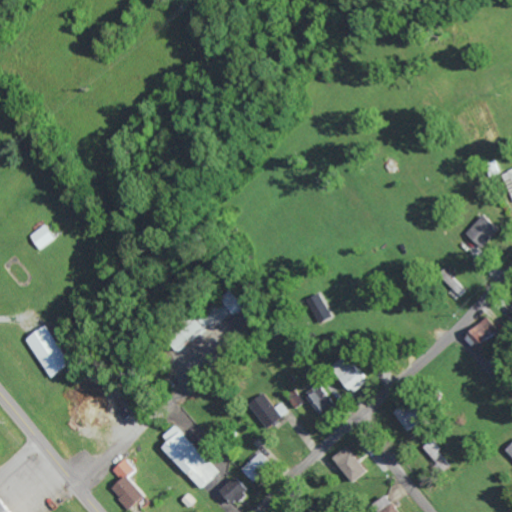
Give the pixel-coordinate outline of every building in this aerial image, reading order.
[(490,247),(507,227),(492,213),(474,233),(490,247)] [(62,238),(53,224),(36,235),(45,250),(62,238)] [(471,290),(460,278),(452,285),(462,298),(471,290)] [(219,330),(251,299),(238,285),(205,316),(219,330)] [(325,323),(337,317),(326,293),(314,299),(325,323)] [(471,338),(486,354),(508,334),(493,318),(471,338)] [(56,378),(78,366),(56,325),(33,338),(56,378)] [(336,368),(360,393),(375,379),(350,353),(336,368)] [(311,394),(326,414),(339,405),(324,384),(311,394)] [(307,404),(300,389),(291,394),(299,408),(307,404)] [(285,403),(280,407),(269,393),(255,405),(274,429),(294,413),(285,403)] [(431,422),(424,403),(402,411),(409,430),(431,422)] [(168,436),(174,443),(168,448),(205,489),(223,472),(180,425),(168,436)] [(443,451),(446,449),(438,439),(427,448),(447,471),(454,465),(443,451)] [(374,471),(352,446),(338,459),(361,484),(374,471)] [(279,463),(266,451),(248,470),(262,483),(279,463)] [(118,470),(127,482),(119,488),(135,510),(154,497),(138,474),(143,471),(134,458),(118,470)] [(226,489),(240,505),(254,492),(241,476),(226,489)] [(406,511),(391,496),(379,507),(383,511),(406,511)]
